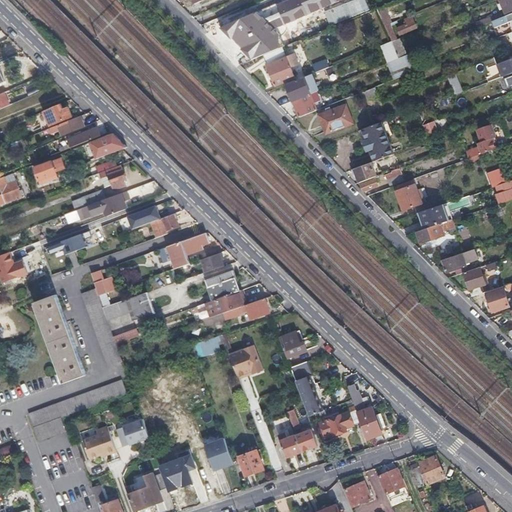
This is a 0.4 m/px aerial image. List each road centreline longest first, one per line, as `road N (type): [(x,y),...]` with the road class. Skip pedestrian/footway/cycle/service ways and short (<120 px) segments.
road 1 (residential): [(442,434),(0,6)]
road 2 (residential): [(160,0),(511,352)]
road 3 (residential): [(208,511),(442,434)]
